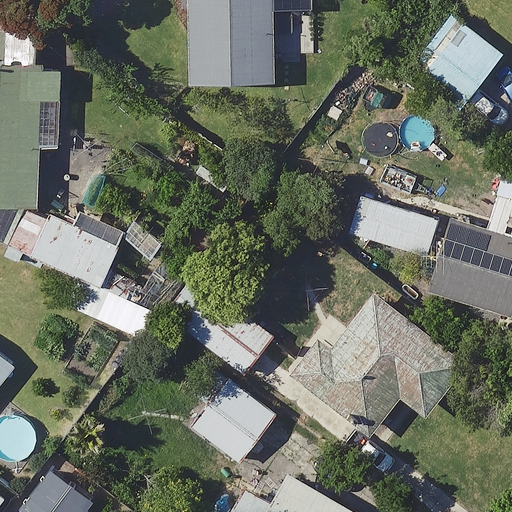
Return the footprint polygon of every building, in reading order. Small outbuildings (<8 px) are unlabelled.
[(301,17),(301,0),(181,0),(181,73),(262,73),(263,16),(301,17)] [(493,46),(427,0),(405,0),(369,52),(449,109),(493,46)] [(120,221),(27,187),(29,139),(47,140),(52,60),(27,58),(30,23),(0,20),(0,237),(95,281),(120,221)] [(341,224),(425,251),(414,285),(502,313),(511,320),(511,189),(483,180),(471,214),(432,201),(357,177),(341,224)] [(264,329),(184,267),(154,305),(234,367),(264,329)] [(457,353),(362,285),(321,341),(306,331),(280,367),(362,426),(389,389),(417,409),(457,353)] [(267,408),(201,358),(182,383),(198,395),(181,417),(231,455),(267,408)] [(80,471),(54,448),(20,485),(45,509),(80,471)] [(350,511),(276,466),(258,494),(233,478),(211,511),(350,511)]
